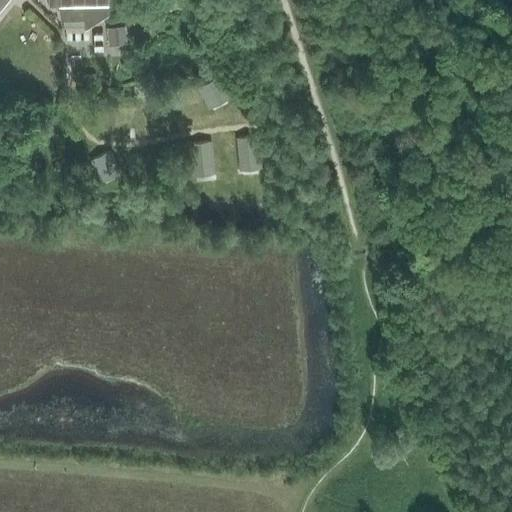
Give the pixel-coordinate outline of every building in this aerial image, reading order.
[(108,0),(48,0),(48,6),(58,6),(61,19),(85,19),(85,29),(108,14),(108,0)] [(109,45),(128,43),(126,26),(107,27),(109,45)] [(218,77),(198,87),(206,102),(225,91),(218,77)] [(13,83),(0,82),(0,96),(13,96),(13,83)] [(49,139),(49,123),(34,124),(35,140),(49,139)] [(259,134),(237,137),(239,163),(262,161),(259,134)] [(214,165),(212,141),(191,142),(193,167),(214,165)] [(111,150),(91,161),(102,182),(122,171),(111,150)] [(34,173),(36,157),(21,155),(19,171),(34,173)]
